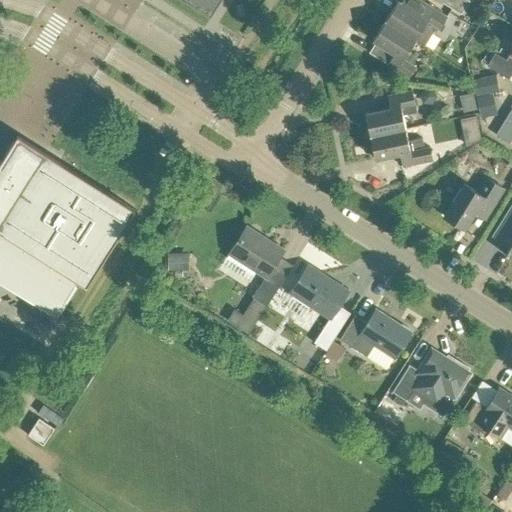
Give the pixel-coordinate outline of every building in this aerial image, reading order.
[(179,0),(208,18),(219,0),(179,0)] [(385,20),(415,40),(415,39),(424,44),(436,26),(439,28),(446,17),(425,3),(424,5),(416,0),(403,0),(401,3),(397,0),(385,20)] [(437,0),(460,14),(469,0),(468,0),(437,0)] [(408,51),(415,40),(385,20),(372,40),(393,53),(387,64),(408,78),(415,67),(411,65),(416,57),(408,51)] [(462,56),(473,64),(481,51),(471,44),(462,56)] [(511,51),(506,60),(494,53),(486,66),(508,79),(511,71),(511,51)] [(474,96),(487,94),(484,79),(472,81),(474,96)] [(425,90),(420,96),(424,103),(431,104),(436,97),(432,90),(425,90)] [(370,136),(405,129),(402,115),(416,112),(411,91),(387,96),(390,108),(365,113),(370,136)] [(494,93),(478,96),(482,118),(498,114),(494,93)] [(511,107),(495,135),(509,143),(511,137),(511,107)] [(473,119),(465,138),(477,143),(485,124),(473,119)] [(405,129),(370,136),(374,159),(399,154),(401,166),(432,160),(430,147),(424,148),(422,138),(407,141),(405,129)] [(2,159),(0,157),(0,280),(57,316),(80,280),(86,284),(134,208),(17,134),(2,159)] [(489,212),(504,189),(484,176),(475,190),(463,183),(443,215),(464,229),(479,206),(489,212)] [(511,259),(511,202),(491,236),(509,247),(504,254),(511,259)] [(266,307),(283,280),(270,271),(283,250),(247,227),(229,254),(265,277),(252,297),(266,307)] [(188,270),(188,253),(167,253),(167,270),(188,270)] [(290,293),(330,318),(347,290),(308,265),(290,293)] [(411,332),(376,309),(366,324),(355,316),(339,340),(366,357),(374,346),(394,359),(411,332)] [(229,320),(228,322),(247,335),(248,332),(254,323),(242,316),(235,311),(229,320)] [(314,341),(313,342),(326,351),(340,329),(327,321),(314,341)] [(335,362),(344,348),(333,341),(324,355),(335,362)] [(445,358),(431,349),(418,370),(409,364),(392,391),(406,400),(414,388),(436,402),(444,390),(454,397),(469,373),(466,371),(469,368),(448,354),(445,358)] [(511,396),(499,388),(486,408),(476,401),(463,421),(481,433),(484,429),(500,440),(508,428),(511,430),(511,396)] [(388,403),(380,416),(391,422),(399,409),(388,403)] [(62,418),(45,406),(40,412),(58,424),(62,418)] [(9,408),(0,422),(0,446),(7,451),(28,419),(9,408)] [(39,418),(27,435),(43,445),(54,428),(39,418)] [(438,451),(458,464),(465,454),(444,441),(438,451)] [(511,450),(500,470),(511,477),(511,450)] [(478,492),(471,503),(484,511),(491,501),(478,492)]
